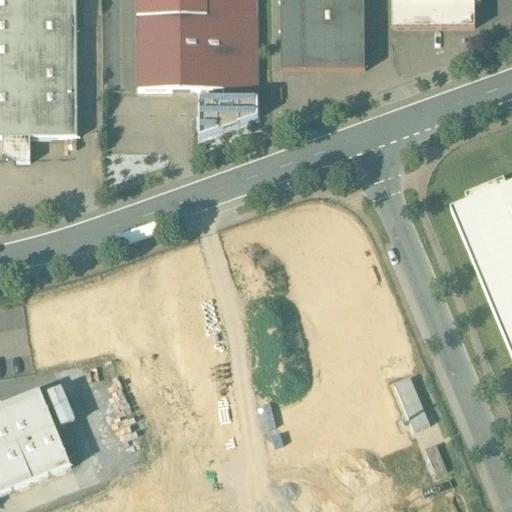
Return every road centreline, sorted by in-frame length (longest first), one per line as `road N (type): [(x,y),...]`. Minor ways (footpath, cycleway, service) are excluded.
road 1 (residential): [(511,511),(361,138)]
road 2 (residential): [(361,138),(0,264)]
road 3 (residential): [(511,84),(361,138)]
